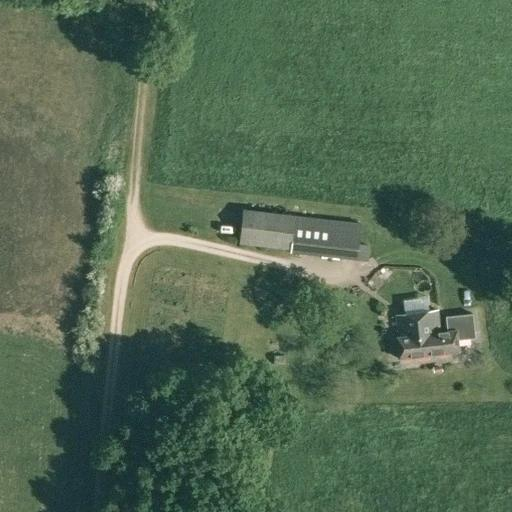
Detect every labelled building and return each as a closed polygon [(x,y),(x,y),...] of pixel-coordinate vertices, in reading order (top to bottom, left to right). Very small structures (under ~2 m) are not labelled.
[(359,245),(361,220),(242,209),(239,242),(291,247),(291,250),(340,255),(342,243),(359,245)] [(396,335),(399,356),(458,349),(457,340),(476,337),(473,314),(446,317),(447,329),(440,330),(437,309),(396,313),(399,335),(396,335)] [(284,355),(273,355),(273,363),(284,363),(284,355)] [(268,384),(269,397),(284,397),(284,384),(268,384)] [(137,446),(164,452),(168,435),(143,429),(141,437),(140,436),(137,446)]
